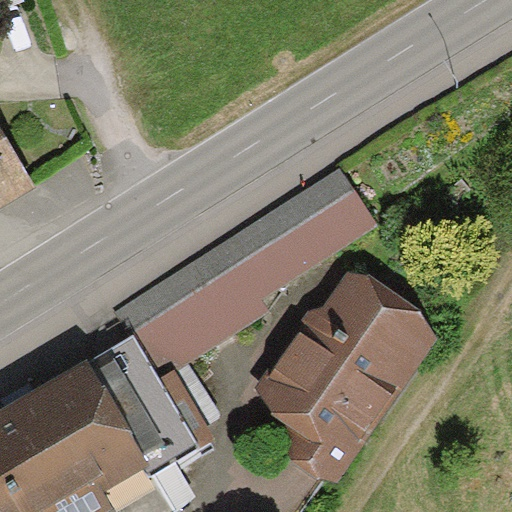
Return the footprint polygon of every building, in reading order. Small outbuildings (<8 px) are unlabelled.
[(0,179),(22,167),(0,127),(0,179)] [(107,300),(123,326),(146,363),(373,224),(334,161),(107,300)] [(430,335),(349,276),(322,313),(306,313),(257,379),(304,413),(290,432),(336,465),(430,335)] [(0,511),(70,511),(107,490),(95,470),(141,442),(151,458),(190,434),(146,363),(123,326),(0,400),(0,511)] [(150,511),(175,498),(151,458),(141,442),(95,470),(107,490),(70,511),(150,511)]
